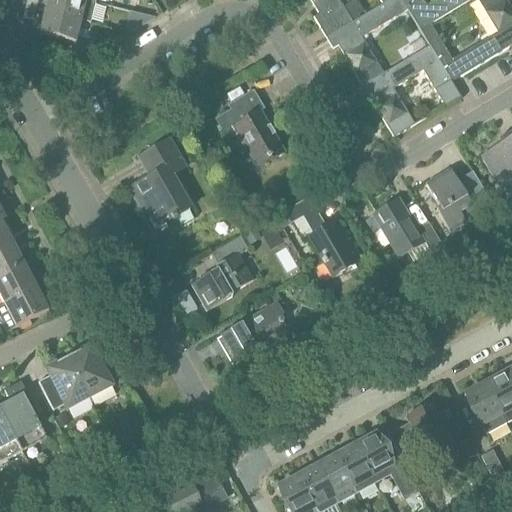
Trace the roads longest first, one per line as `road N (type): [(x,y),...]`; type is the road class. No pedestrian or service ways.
road 1 (residential): [(511,95),(399,161),(360,158),(339,144),(266,24),(225,11),(204,15),(36,112)]
road 2 (residential): [(262,511),(252,464),(511,327)]
road 3 (residential): [(139,289),(36,112)]
road 4 (residential): [(223,428),(139,289)]
road 5 (residential): [(0,363),(139,289)]
